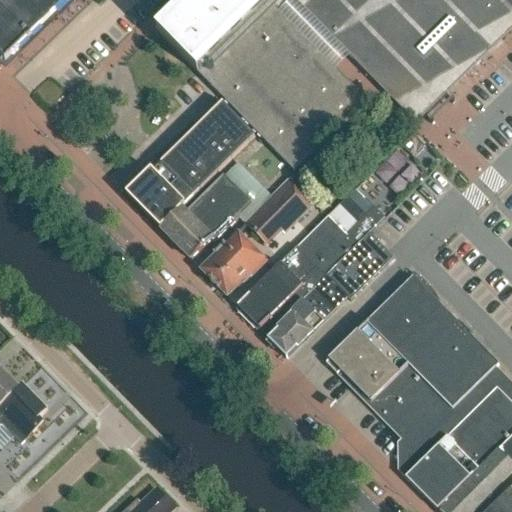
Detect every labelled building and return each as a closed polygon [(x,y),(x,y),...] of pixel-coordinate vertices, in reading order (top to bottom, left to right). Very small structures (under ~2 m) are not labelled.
[(0,0),(0,61),(4,65),(70,0),(0,0)] [(367,103),(280,15),(294,1),(292,0),(192,0),(158,34),(198,75),(295,174),(367,103)] [(511,0),(292,0),(294,1),(368,78),(424,119),(511,33),(511,0)] [(162,234),(183,213),(255,141),(221,108),(180,149),(178,146),(126,198),(162,234)] [(183,213),(162,234),(192,264),(212,244),(218,245),(241,222),(245,225),(272,198),(239,165),(187,217),(183,213)] [(304,197),(317,184),(304,171),(246,229),(267,250),(281,236),(284,238),(314,207),(304,197)] [(384,221),(356,194),(298,252),(297,251),(238,311),(259,332),(302,289),(309,297),(329,279),(358,250),(357,249),(370,236),(384,221)] [(351,304),(367,288),(394,261),(387,254),(372,238),(370,236),(357,249),(358,250),(329,279),(309,297),(291,315),(293,318),(268,342),(268,343),(287,361),(288,360),(335,313),(348,301),(351,304)] [(246,287),(266,266),(238,238),(217,260),(203,275),(228,300),(241,287),(246,287)] [(498,368),(414,282),(330,364),(331,365),(328,367),(413,455),(401,467),(400,476),(407,482),(414,475),(496,393),(502,398),(511,388),(495,371),(498,368)] [(0,412),(20,392),(0,371),(0,412)] [(511,440),(511,387),(511,388),(502,398),(496,393),(414,475),(407,482),(436,511),(439,511),(481,471),(511,441),(511,440)] [(40,422),(47,415),(23,390),(20,392),(0,412),(0,430),(6,425),(26,445),(44,427),(40,422)] [(511,442),(511,441),(481,471),(439,511),(477,511),(511,477),(511,442)] [(511,511),(511,492),(492,511),(511,511)] [(173,511),(174,511),(156,493),(140,508),(137,504),(128,511),(173,511)]
